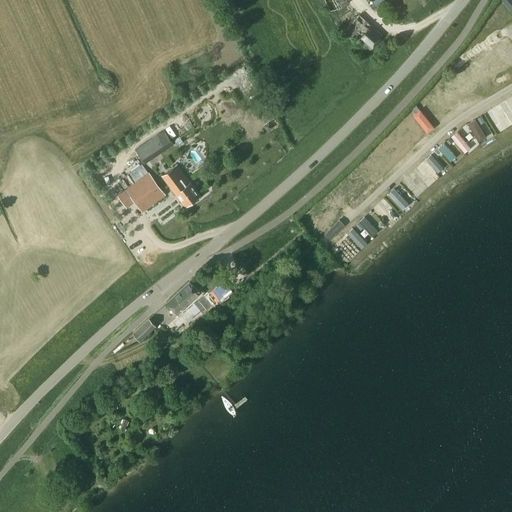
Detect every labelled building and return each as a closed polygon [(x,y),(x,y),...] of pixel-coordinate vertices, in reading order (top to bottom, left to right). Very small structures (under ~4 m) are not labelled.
[(324,0),(330,12),(350,2),(348,0),(324,0)] [(511,0),(502,0),(511,10),(511,0)] [(382,36),(358,15),(346,29),(370,50),(382,36)] [(491,62),(498,57),(504,65),(511,60),(511,58),(501,41),(485,51),(491,62)] [(484,54),(479,57),(490,75),(495,71),(484,54)] [(463,68),(473,80),(480,74),(470,62),(463,68)] [(464,98),(470,93),(460,80),(467,75),(462,68),(448,79),(464,98)] [(242,79),(237,82),(244,92),(249,89),(242,79)] [(443,85),(437,90),(451,108),(457,103),(443,85)] [(500,103),(511,121),(511,107),(507,99),(500,103)] [(486,112),(497,133),(505,128),(494,108),(486,112)] [(420,110),(414,115),(424,129),(430,125),(420,110)] [(479,143),(486,139),(479,128),(485,125),(480,116),(468,123),(479,143)] [(264,126),(268,131),(273,128),(269,123),(264,126)] [(388,137),(401,156),(415,147),(412,142),(418,138),(408,123),(388,137)] [(174,145),(164,130),(135,149),(145,164),(174,145)] [(457,130),(451,136),(465,151),(472,145),(457,130)] [(446,142),(440,146),(449,160),(456,156),(446,142)] [(379,148),(374,152),(386,166),(391,162),(379,148)] [(438,172),(444,166),(432,153),(426,158),(438,172)] [(368,161),(362,165),(373,179),(379,174),(368,161)] [(413,170),(426,185),(434,179),(420,164),(413,170)] [(177,165),(163,176),(185,206),(186,207),(200,196),(200,195),(191,184),(192,184),(191,183),(177,165)] [(166,195),(149,172),(118,196),(127,208),(135,202),(143,212),(166,195)] [(401,182),(416,198),(422,192),(407,176),(401,182)] [(364,180),(346,198),(353,204),(370,187),(364,180)] [(403,209),(409,204),(395,187),(388,192),(403,209)] [(326,197),(316,208),(320,211),(330,201),(326,197)] [(385,222),(392,217),(379,202),(372,208),(385,222)] [(332,224),(338,218),(327,206),(321,212),(332,224)] [(317,236),(323,230),(307,214),(301,219),(317,236)] [(366,216),(359,222),(372,235),(379,229),(366,216)] [(347,233),(362,248),(368,242),(353,227),(347,233)] [(330,248),(346,263),(353,256),(338,241),(330,248)] [(201,293),(190,282),(167,303),(178,314),(201,293)] [(156,326),(149,318),(133,334),(140,341),(156,326)] [(187,331),(179,338),(182,342),(191,335),(187,331)] [(194,338),(186,345),(190,350),(198,342),(194,338)]
